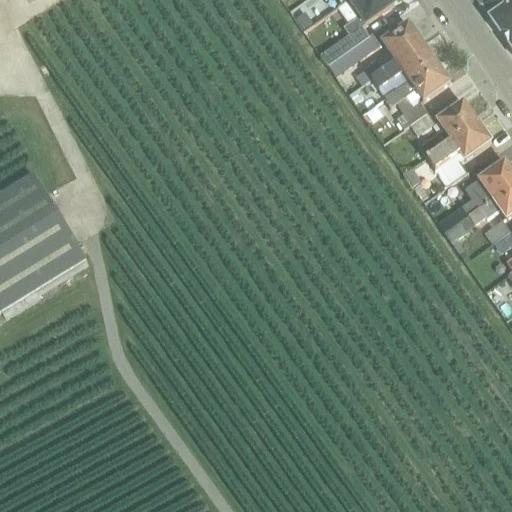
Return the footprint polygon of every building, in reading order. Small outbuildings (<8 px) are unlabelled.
[(392,0),(354,0),(343,8),(338,11),(349,27),(344,31),(350,39),(321,58),(328,68),(370,39),(363,31),(398,7),(392,0)] [(511,0),(495,0),(480,8),(480,9),(483,7),(491,19),(489,20),(502,37),(503,36),(510,46),(508,47),(511,52),(511,0)] [(372,82),(424,46),(409,25),(381,45),(389,56),(357,80),(363,89),(372,82)] [(370,39),(328,68),(337,81),(382,50),(373,38),(370,39)] [(424,46),(372,82),(385,102),(438,65),(424,46)] [(438,65),(385,102),(363,118),(368,125),(381,116),(382,117),(397,108),(403,117),(397,122),(405,133),(411,129),(428,117),(420,106),(453,86),(438,65)] [(428,161),(480,125),(465,104),(436,124),(445,136),(421,152),(428,161)] [(428,117),(411,129),(418,140),(435,127),(428,117)] [(480,125),(428,161),(448,190),(468,176),(461,166),(464,164),(466,166),(494,145),(480,125)] [(413,180),(425,174),(417,160),(405,167),(413,180)] [(468,220),(511,189),(511,174),(505,165),(465,193),(472,204),(462,211),(468,220)] [(394,177),(405,188),(413,180),(402,169),(394,177)] [(34,178),(0,199),(0,319),(88,264),(34,178)] [(511,190),(458,227),(446,236),(453,246),(487,221),(488,222),(500,214),(506,223),(511,218),(511,190)] [(511,235),(504,224),(485,237),(492,247),(503,240),(510,251),(511,249),(511,235)] [(487,294),(486,295),(497,308),(507,300),(497,287),(487,294)]
